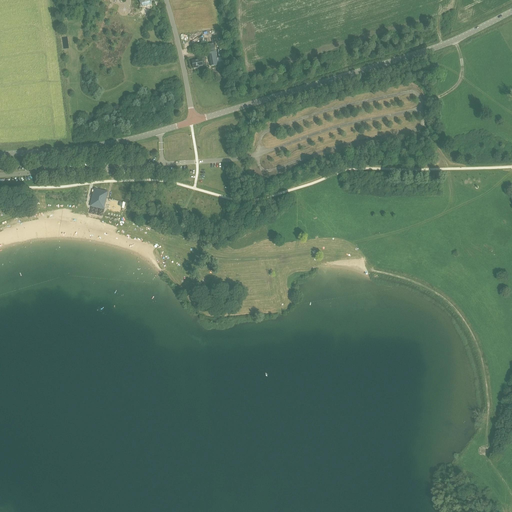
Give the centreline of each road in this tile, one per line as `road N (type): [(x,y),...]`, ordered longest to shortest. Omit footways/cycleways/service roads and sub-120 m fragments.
road 1 (tertiary): [(191,121),(455,40),(511,11)]
road 2 (tertiary): [(0,154),(88,147),(191,121)]
road 3 (tertiary): [(191,121),(165,0)]
